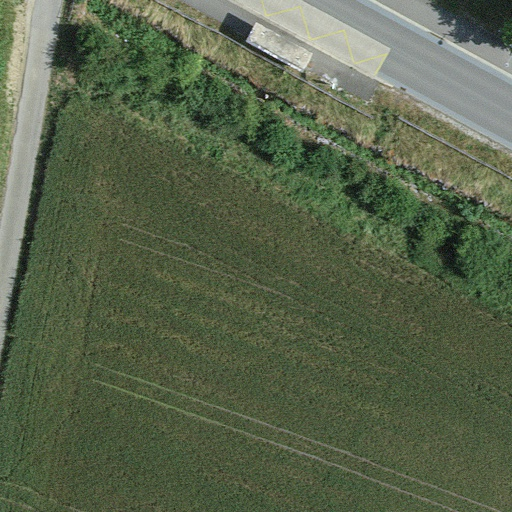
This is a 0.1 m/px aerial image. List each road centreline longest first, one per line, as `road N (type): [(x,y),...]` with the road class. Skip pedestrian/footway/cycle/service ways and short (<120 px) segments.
road 1 (track): [(0,314),(50,0)]
road 2 (unclassified): [(301,0),(511,116)]
